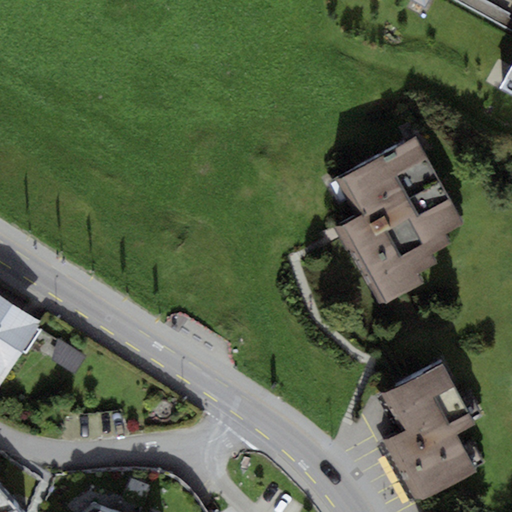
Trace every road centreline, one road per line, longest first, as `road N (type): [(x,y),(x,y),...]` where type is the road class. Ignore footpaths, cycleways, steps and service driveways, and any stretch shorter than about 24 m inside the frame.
road 1 (tertiary): [(0,251),(249,411)]
road 2 (residential): [(249,411),(200,445),(169,451),(60,454),(0,432)]
road 3 (tertiary): [(249,411),(305,454),(352,511)]
